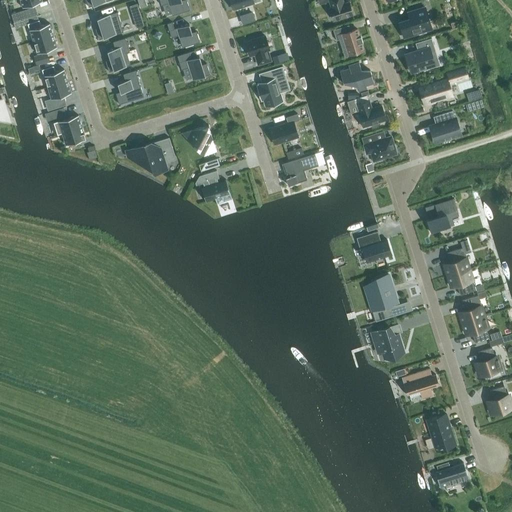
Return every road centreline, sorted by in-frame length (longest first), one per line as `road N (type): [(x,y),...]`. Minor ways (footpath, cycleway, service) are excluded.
road 1 (residential): [(483,462),(399,194),(418,161),(368,0)]
road 2 (residential): [(242,95),(102,139),(58,0)]
